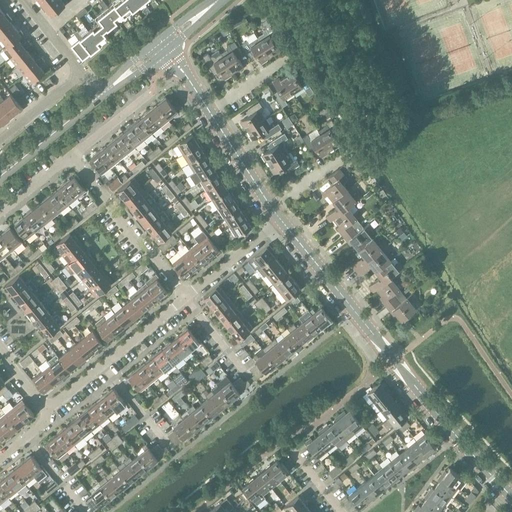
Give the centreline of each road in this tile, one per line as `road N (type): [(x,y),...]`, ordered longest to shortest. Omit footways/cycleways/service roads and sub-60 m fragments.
road 1 (tertiary): [(511,491),(276,211)]
road 2 (residential): [(188,297),(71,156)]
road 3 (tertiary): [(0,178),(101,94)]
road 4 (residential): [(188,297),(276,211)]
